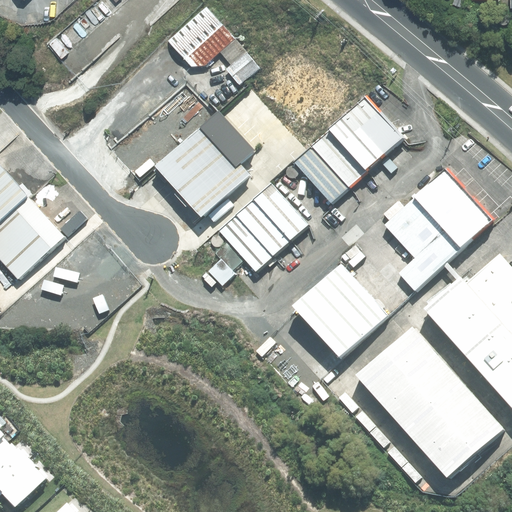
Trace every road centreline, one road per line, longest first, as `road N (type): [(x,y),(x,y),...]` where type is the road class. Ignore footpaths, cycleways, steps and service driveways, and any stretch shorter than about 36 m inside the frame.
road 1 (unclassified): [(153,240),(117,217),(0,90)]
road 2 (primary): [(360,0),(511,127)]
